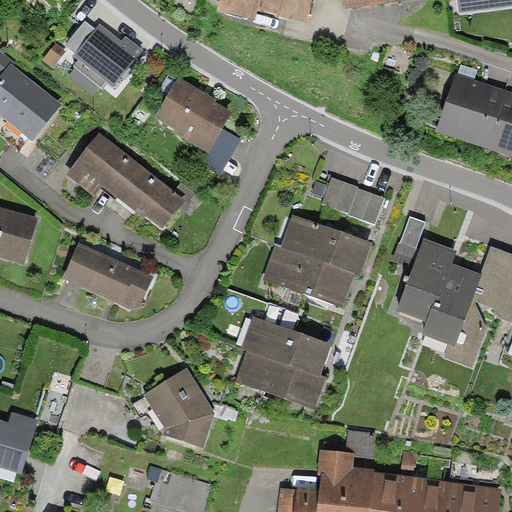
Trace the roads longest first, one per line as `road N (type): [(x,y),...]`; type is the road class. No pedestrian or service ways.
road 1 (residential): [(287,109),(208,271),(164,325),(106,334),(0,296)]
road 2 (residential): [(287,109),(511,197)]
road 3 (unknown): [(407,159),(326,376)]
road 4 (residential): [(124,0),(187,51),(287,109)]
